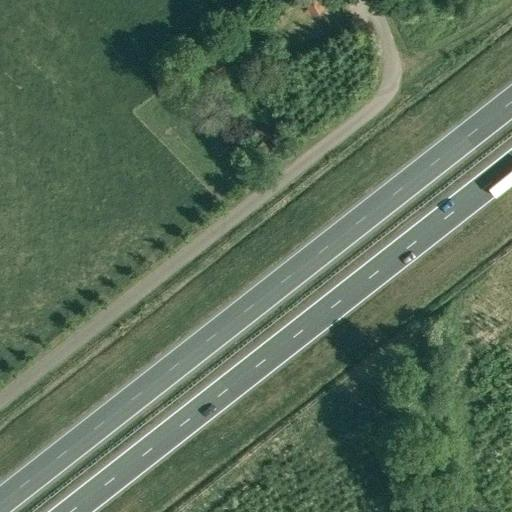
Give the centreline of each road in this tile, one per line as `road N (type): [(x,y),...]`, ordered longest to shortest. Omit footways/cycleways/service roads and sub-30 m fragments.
road 1 (trunk): [(511,99),(0,501)]
road 2 (unclassified): [(0,401),(379,101),(389,84),(389,48),(370,0)]
road 3 (trunk): [(71,511),(511,164)]
road 4 (track): [(435,511),(427,335)]
